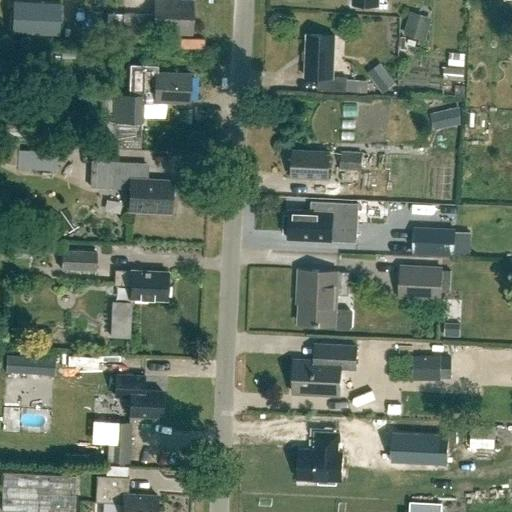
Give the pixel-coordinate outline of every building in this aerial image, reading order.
[(11,33),(59,35),(60,2),(12,0),(11,33)] [(191,35),(193,1),(173,0),(154,0),(154,15),(124,14),(123,41),(144,42),(144,27),(154,27),(153,34),(191,35)] [(409,18),(404,32),(425,38),(429,24),(409,18)] [(359,92),(359,81),(348,80),(348,78),(334,78),(336,36),(307,35),(305,77),(320,77),(319,90),(359,92)] [(417,76),(430,75),(429,53),(416,53),(417,76)] [(189,103),(190,75),(157,73),(157,67),(131,66),(130,95),(113,96),(112,123),(142,124),(143,98),(154,99),(154,102),(189,103)] [(394,82),(386,71),(374,81),(383,91),(394,82)] [(454,107),(437,111),(441,128),(457,124),(454,107)] [(135,147),(135,126),(113,124),(113,147),(135,147)] [(57,169),(57,152),(17,150),(17,167),(57,169)] [(328,179),(330,153),(294,151),(292,177),(328,179)] [(361,170),(362,153),(342,153),(341,169),(361,170)] [(170,212),(171,181),(148,180),(148,163),(91,161),(90,187),(130,189),(129,211),(170,212)] [(311,211),(290,210),(289,216),(285,216),(285,232),(289,233),(288,239),(333,241),(333,239),(338,240),(338,242),(357,243),(359,203),(311,201),(311,211)] [(415,230),(414,254),(454,255),(455,231),(415,230)] [(96,271),(97,252),(63,251),(62,269),(96,271)] [(441,301),(443,267),(400,264),(399,299),(441,301)] [(115,284),(113,325),(129,326),(130,326),(131,299),(167,300),(169,272),(132,270),(132,271),(116,270),(115,284)] [(349,296),(350,274),(301,271),(300,291),(302,291),(300,322),(316,323),(316,325),(336,326),(338,329),(350,330),(352,327),(353,314),(351,311),(337,311),(337,296),(349,296)] [(460,324),(450,324),(449,335),(459,336),(460,324)] [(129,326),(113,325),(112,325),(112,337),(128,338),(129,326)] [(356,370),(357,347),(317,345),(316,361),(296,360),(294,394),(340,397),(342,369),(356,370)] [(5,372),(38,374),(39,357),(6,355),(5,372)] [(413,355),(413,378),(440,378),(440,355),(413,355)] [(161,417),(162,390),(145,390),(146,377),(117,376),(117,394),(131,394),(130,416),(161,417)] [(129,463),(131,423),(109,421),(106,461),(129,463)] [(297,445),(296,476),(317,477),(317,481),(335,482),(335,478),(341,478),(343,448),(339,448),(339,430),(314,428),(313,446),(297,445)] [(438,433),(436,461),(492,464),(494,436),(438,433)] [(0,511),(71,511),(71,472),(0,471),(0,511)] [(155,511),(157,496),(126,494),(126,478),(97,476),(95,502),(102,503),(122,504),(121,511),(155,511)] [(101,511),(121,511),(122,504),(102,503),(101,511)]
